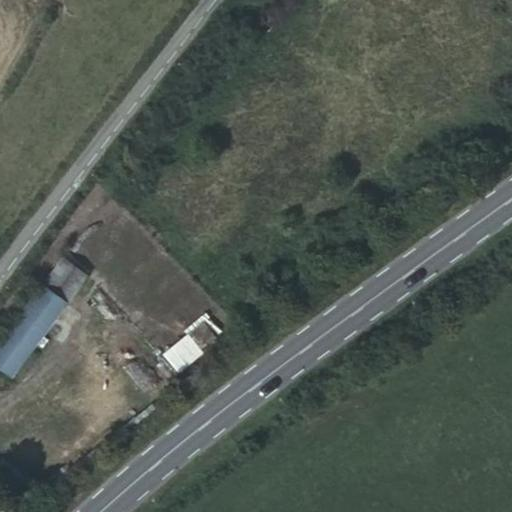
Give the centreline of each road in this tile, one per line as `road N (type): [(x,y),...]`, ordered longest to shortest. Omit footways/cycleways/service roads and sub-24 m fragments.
road 1 (secondary): [(511,197),(100,511)]
road 2 (tertiary): [(214,0),(0,278)]
